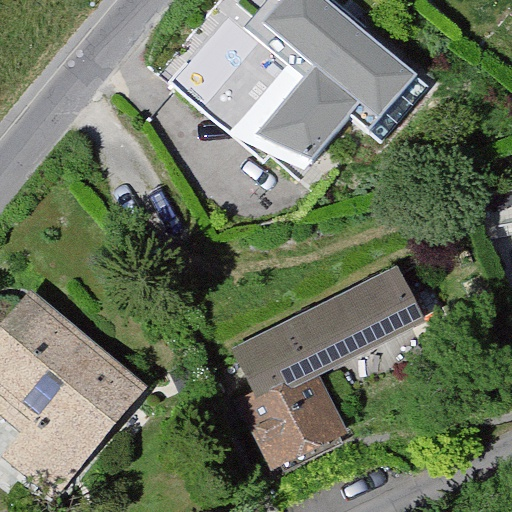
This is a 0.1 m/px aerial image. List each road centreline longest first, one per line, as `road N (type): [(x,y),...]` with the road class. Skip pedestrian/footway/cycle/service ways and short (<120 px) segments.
road 1 (residential): [(0,189),(153,0)]
road 2 (residential): [(511,454),(396,511)]
